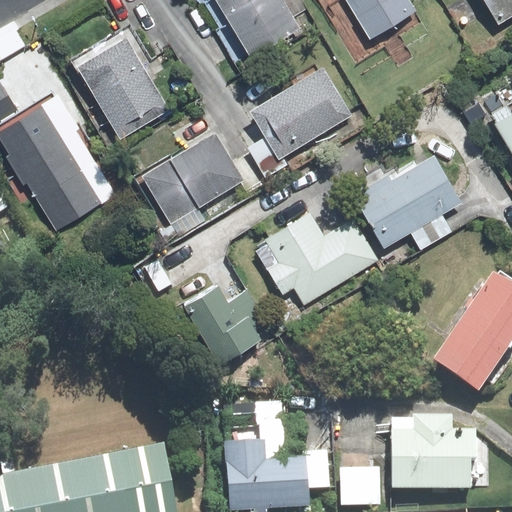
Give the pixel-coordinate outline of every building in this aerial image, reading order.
[(278,0),(211,0),(248,60),(297,30),(278,0)] [(407,0),(342,0),(367,41),(415,11),(407,0)] [(511,0),(478,0),(494,26),(511,15),(511,0)] [(122,37),(72,68),(118,142),(168,111),(122,37)] [(246,149),(260,171),(354,116),(324,65),(245,112),(261,140),(246,149)] [(0,85),(0,121),(16,111),(0,85)] [(53,96),(0,129),(0,146),(55,232),(115,193),(53,96)] [(511,110),(489,125),(511,162),(511,110)] [(211,132),(138,177),(176,239),(205,221),(199,210),(242,183),(211,132)] [(430,152),(351,197),(381,250),(408,235),(418,251),(453,231),(444,216),(461,207),(430,152)] [(302,307),(379,261),(353,219),(322,237),(308,214),(251,249),(281,297),(292,291),(302,307)] [(511,287),(492,274),(428,368),(475,399),(511,345),(511,287)] [(215,284),(178,307),(216,367),(274,332),(248,289),(226,302),(215,284)] [(280,404),(221,409),(224,445),(220,446),(224,511),(289,511),(308,511),(304,458),(284,460),(280,404)] [(386,420),(387,493),(468,492),(468,465),(475,465),(475,432),(450,432),(450,419),(386,420)] [(0,511),(174,511),(161,442),(0,473),(0,511)] [(378,469),(337,470),(338,510),(380,509),(378,469)]
